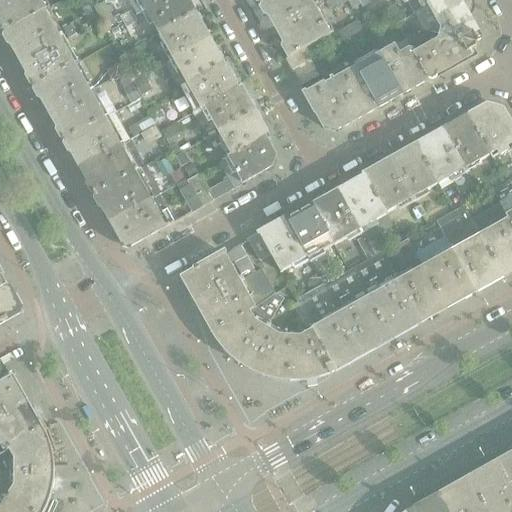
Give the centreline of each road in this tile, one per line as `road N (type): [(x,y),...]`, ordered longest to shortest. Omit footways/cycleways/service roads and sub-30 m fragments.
road 1 (tertiary): [(511,321),(220,484)]
road 2 (residential): [(103,292),(316,172)]
road 3 (secondary): [(220,484),(103,292)]
road 4 (secondary): [(67,311),(168,511)]
road 5 (residential): [(316,172),(503,67)]
road 6 (secondary): [(103,292),(0,107)]
road 7 (tertiary): [(333,511),(511,411)]
road 8 (residential): [(219,0),(316,172)]
road 9 (secondary): [(0,191),(67,311)]
